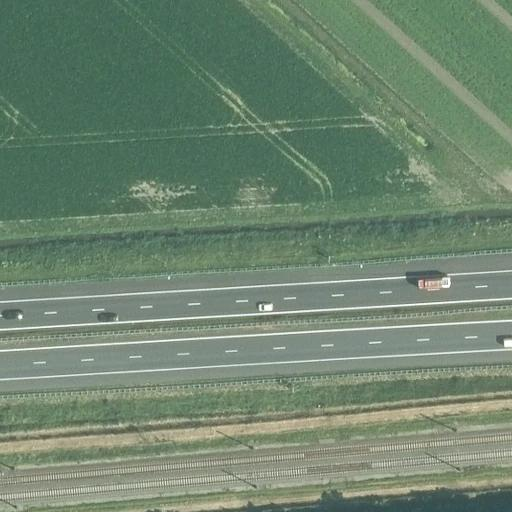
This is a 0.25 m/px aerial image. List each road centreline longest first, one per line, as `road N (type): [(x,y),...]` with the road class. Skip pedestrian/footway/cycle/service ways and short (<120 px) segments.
road 1 (track): [(511,416),(0,459)]
road 2 (motorway): [(511,285),(0,316)]
road 3 (motorway): [(0,366),(511,335)]
